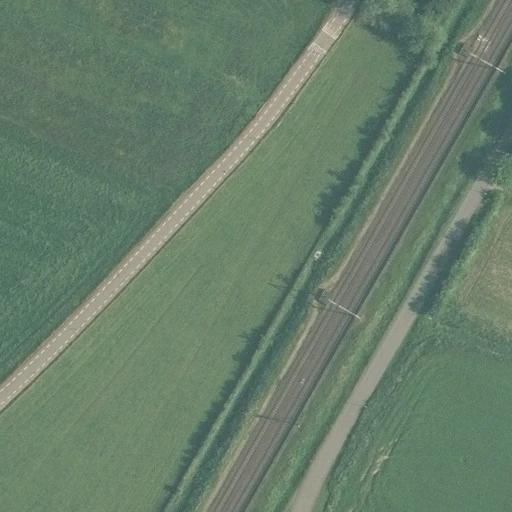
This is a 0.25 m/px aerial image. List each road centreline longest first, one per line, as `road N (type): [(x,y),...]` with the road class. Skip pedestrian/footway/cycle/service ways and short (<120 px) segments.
road 1 (unclassified): [(0,390),(259,122),(351,0)]
road 2 (unclassified): [(300,511),(511,129)]
